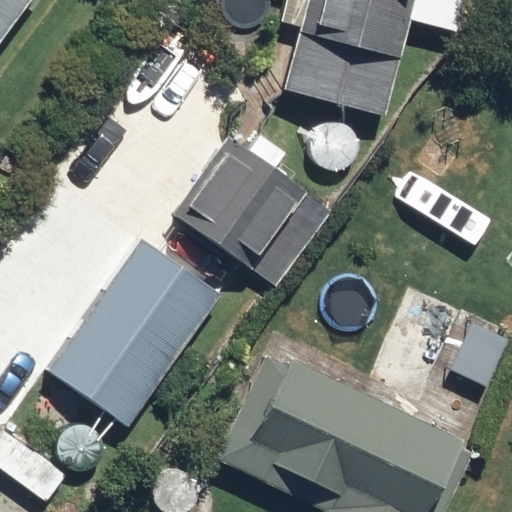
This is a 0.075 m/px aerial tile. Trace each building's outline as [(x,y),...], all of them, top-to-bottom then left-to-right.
[(0,0),(0,35),(26,0),(0,0)] [(264,0),(263,4),(281,9),(264,72),(366,98),(391,0),(264,0)] [(265,157),(275,142),(248,124),(237,141),(211,122),(157,199),(265,275),(321,197),(265,157)] [(388,173),(415,189),(428,167),(401,151),(388,173)] [(125,228),(34,357),(114,414),(205,284),(125,228)] [(200,443),(308,494),(299,511),(418,511),(453,435),(251,342),(200,443)] [(177,343),(149,383),(177,403),(206,362),(177,343)]
